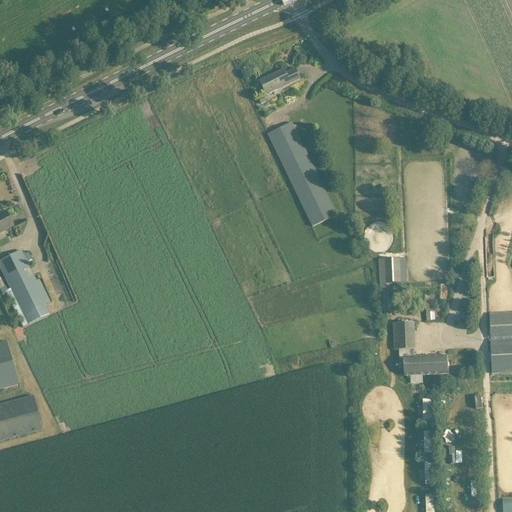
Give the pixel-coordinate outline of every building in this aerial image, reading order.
[(295,69),(285,74),(283,70),(259,82),(266,96),(290,84),(289,82),(294,80),(294,82),(300,79),(295,69)] [(312,228),(334,217),(335,216),(291,124),(267,135),(312,228)] [(0,233),(13,227),(6,213),(0,215),(0,233)] [(511,228),(485,229),(485,249),(511,248),(511,228)] [(0,261),(0,269),(27,325),(28,326),(50,316),(45,306),(50,303),(41,283),(37,285),(20,252),(0,261)] [(406,259),(403,259),(379,260),(379,261),(380,285),(381,300),(381,312),(391,312),(391,300),(390,284),(406,284),(407,284),(406,259)] [(511,265),(487,266),(488,295),(511,294),(511,265)] [(488,325),(511,324),(511,310),(488,311),(488,325)] [(415,358),(415,350),(416,350),(415,323),(393,324),(395,351),(399,351),(400,364),(404,364),(405,377),(449,375),(449,374),(449,360),(448,356),(415,358)] [(511,340),(491,341),(493,374),(511,372),(511,340)] [(0,343),(0,390),(18,385),(6,342),(0,343)] [(469,342),(446,344),(447,350),(448,350),(469,348),(469,342)] [(0,441),(41,431),(32,397),(0,405),(0,441)] [(422,399),(422,422),(430,422),(431,399),(422,399)] [(460,406),(459,411),(470,415),(472,410),(460,406)] [(457,418),(444,419),(446,440),(454,439),(452,426),(457,425),(457,418)] [(511,418),(494,419),(495,449),(511,448),(511,418)] [(423,431),(423,454),(432,454),(431,431),(423,431)] [(511,487),(511,460),(495,461),(496,488),(511,487)] [(431,463),(423,463),(424,485),(432,485),(431,463)] [(424,495),(425,511),(433,511),(433,494),(424,495)] [(511,511),(511,498),(502,499),(503,511),(511,511)]
